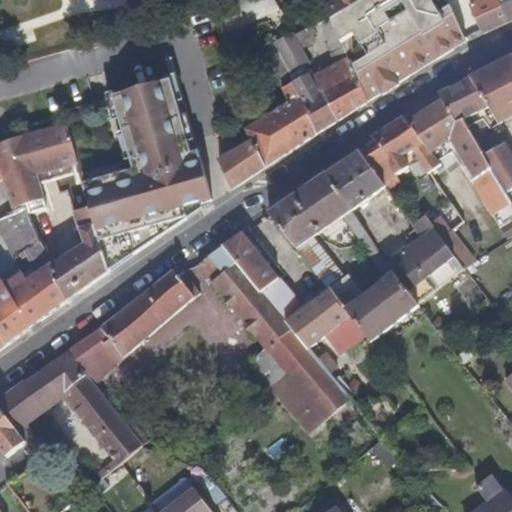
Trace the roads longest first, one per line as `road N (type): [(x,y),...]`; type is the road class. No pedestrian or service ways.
road 1 (residential): [(0,381),(230,213),(410,97),(511,43)]
road 2 (unknown): [(181,45),(230,213)]
